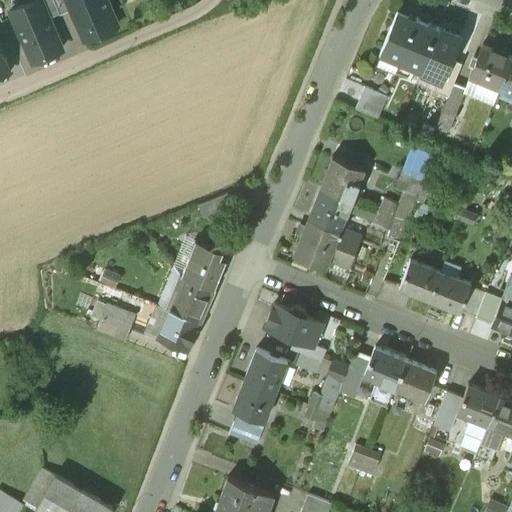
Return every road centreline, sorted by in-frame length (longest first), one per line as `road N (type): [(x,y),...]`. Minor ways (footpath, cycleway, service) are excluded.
road 1 (residential): [(511,367),(244,262)]
road 2 (residential): [(244,262),(349,0)]
road 3 (residential): [(150,511),(244,262)]
road 4 (residential): [(213,0),(179,23),(0,98)]
